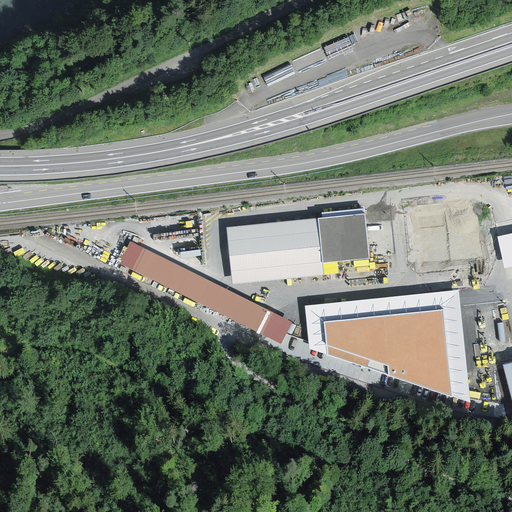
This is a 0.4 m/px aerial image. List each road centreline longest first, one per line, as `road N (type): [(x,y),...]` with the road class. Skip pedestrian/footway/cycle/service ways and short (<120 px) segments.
road 1 (unclassified): [(25,230),(318,371),(437,412),(511,425)]
road 2 (primary): [(511,113),(292,165),(0,203)]
road 3 (track): [(0,350),(84,352),(289,447),(390,480),(436,481)]
road 4 (motorway): [(511,37),(181,147)]
road 5 (motorway): [(181,147),(327,114),(511,51)]
road 6 (unknown): [(511,302),(483,294),(285,294)]
road 7 (trunk): [(181,147),(0,165)]
